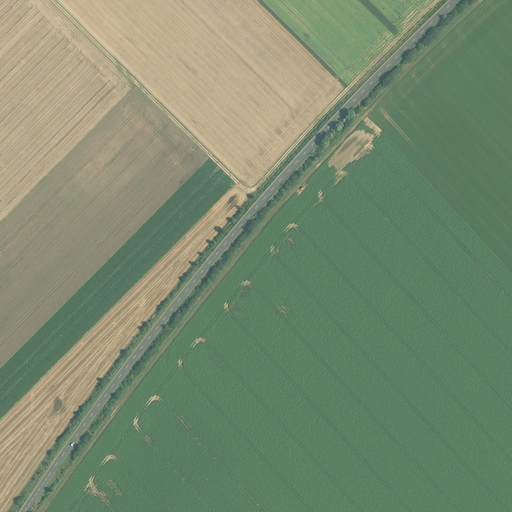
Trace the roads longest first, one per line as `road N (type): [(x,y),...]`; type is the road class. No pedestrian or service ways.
road 1 (track): [(50,511),(277,217),(488,0)]
road 2 (primary): [(463,0),(227,248),(30,511)]
road 3 (track): [(444,0),(258,193),(244,190)]
road 4 (track): [(51,0),(244,190)]
